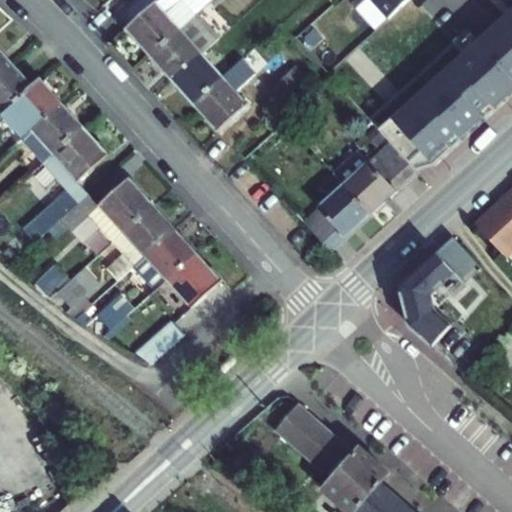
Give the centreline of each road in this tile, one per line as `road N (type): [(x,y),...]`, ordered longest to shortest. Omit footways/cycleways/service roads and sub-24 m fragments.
road 1 (residential): [(325,315),(28,0)]
road 2 (secondary): [(325,315),(112,511)]
road 3 (residential): [(325,315),(511,502)]
road 4 (secondary): [(511,143),(325,315)]
